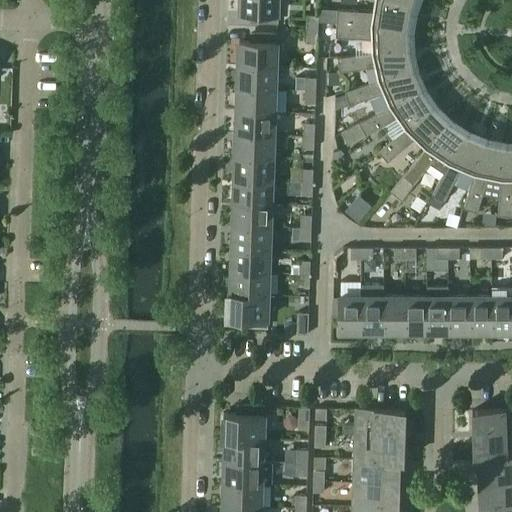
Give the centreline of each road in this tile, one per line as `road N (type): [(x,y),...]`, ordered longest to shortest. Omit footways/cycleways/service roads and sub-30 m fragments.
road 1 (residential): [(15,511),(30,21)]
road 2 (residential): [(201,367),(212,0)]
road 3 (residential): [(201,367),(438,377)]
road 4 (tertiary): [(78,445),(97,365),(100,288),(86,215)]
road 5 (tertiary): [(86,215),(69,323),(78,445)]
road 6 (tertiary): [(94,24),(86,215)]
road 7 (residential): [(197,511),(201,367)]
road 8 (residential): [(438,377),(439,472),(428,511)]
